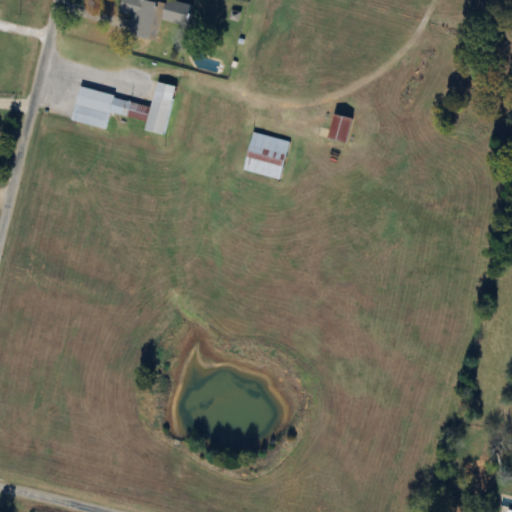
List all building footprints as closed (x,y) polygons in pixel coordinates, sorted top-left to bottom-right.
[(128,34),(154,39),(161,2),(151,0),(121,0),(119,13),(132,16),(128,34)] [(167,0),(162,20),(188,27),(193,7),(168,0),(167,0)] [(152,105),(79,90),(72,122),(107,130),(110,114),(147,122),(145,132),(165,136),(176,87),(156,83),(152,105)] [(347,144),(353,119),(333,115),(328,141),(347,144)] [(291,142),(253,133),(244,172),(281,181),(291,142)]
